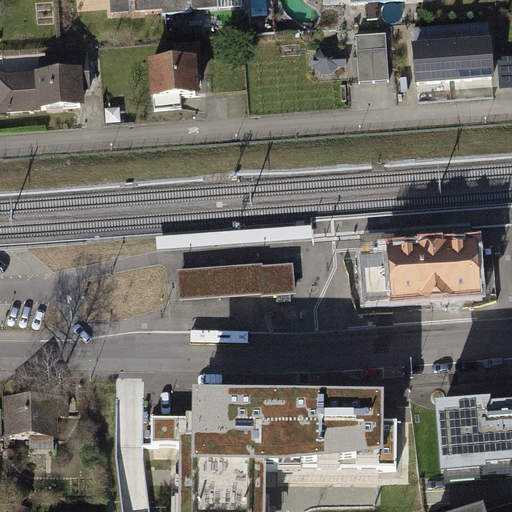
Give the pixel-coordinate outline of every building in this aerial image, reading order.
[(164,0),(137,0),(138,16),(166,14),(164,0)] [(192,0),(165,0),(166,17),(194,16),(192,0)] [(491,28),(416,33),(420,90),(495,85),(491,28)] [(388,38),(358,39),(361,85),(391,84),(388,38)] [(205,79),(202,49),(179,51),(181,67),(153,69),(156,113),(184,111),(183,103),(201,101),(199,79),(205,79)] [(349,69),(348,58),(340,59),(333,53),(323,53),(316,59),(317,70),(324,76),(335,76),(341,70),(349,69)] [(511,90),(511,57),(498,59),(500,91),(511,90)] [(44,77),(1,81),(0,81),(0,98),(5,102),(6,115),(84,108),(82,93),(92,92),(89,60),(53,64),(44,73),(44,77)] [(310,226),(157,237),(158,250),(311,239),(310,226)] [(362,241),(363,261),(385,259),(428,257),(427,249),(455,247),(456,254),(476,253),(475,233),(362,241)] [(385,259),(363,261),(367,308),(480,300),(476,253),(456,254),(455,247),(427,249),(428,257),(385,259)] [(265,270),(180,277),(183,305),(264,299),(264,302),(279,301),(292,300),(297,299),(295,270),(265,273),(265,270)] [(79,398),(7,399),(7,414),(2,414),(2,411),(0,410),(0,437),(57,437),(57,418),(79,418),(79,398)] [(154,434),(261,434),(261,470),(377,471),(377,407),(199,406),(199,425),(154,424),(154,434)] [(511,411),(484,414),(484,410),(436,413),(441,469),(476,467),(476,462),(511,459),(511,411)] [(154,449),(183,449),(183,511),(260,511),(261,470),(261,434),(154,434),(154,449)]
